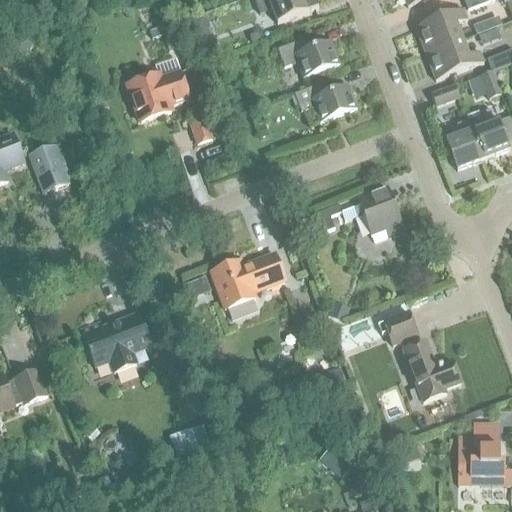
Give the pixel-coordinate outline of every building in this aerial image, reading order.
[(251,0),(257,13),(264,16),(271,13),(277,28),(318,12),(313,0),(251,0)] [(403,0),(407,11),(435,0),(403,0)] [(492,0),(468,0),(463,2),(468,14),(495,5),(492,0)] [(415,31),(425,58),(462,44),(456,28),(467,24),(463,13),(415,31)] [(483,34),(505,23),(500,14),(478,24),(483,34)] [(297,67),(303,82),(340,68),(331,45),(307,54),(303,43),(276,53),(284,72),(297,67)] [(462,44),(425,58),(435,85),(483,67),(479,56),(468,60),(462,44)] [(511,52),(487,63),(491,76),(492,75),(511,67),(511,52)] [(158,79),(128,89),(141,127),(171,117),(169,111),(190,104),(180,75),(159,83),(158,79)] [(492,75),(491,76),(480,80),(488,104),(501,99),(492,75)] [(314,111),(320,127),(357,113),(348,89),(324,98),(320,87),(293,97),(301,116),(314,111)] [(431,98),(435,111),(459,102),(454,89),(431,98)] [(466,120),(467,124),(483,164),(509,154),(498,125),(484,130),(479,115),(466,120)] [(191,130),(197,148),(212,143),(206,124),(191,130)] [(483,164),(467,124),(456,128),(461,139),(446,145),(457,174),(483,164)] [(0,188),(8,185),(4,174),(24,167),(13,138),(0,143),(0,188)] [(30,160),(44,197),(68,188),(54,151),(30,160)] [(338,209),(303,223),(310,242),(335,232),(330,221),(341,217),(344,225),(358,220),(358,216),(362,215),(374,247),(403,235),(387,192),(339,210),(338,209)] [(211,277),(225,314),(255,302),(253,297),(285,285),(275,258),(243,270),(241,265),(211,277)] [(403,355),(423,407),(446,398),(444,394),(461,388),(452,365),(436,372),(426,346),(416,350),(413,342),(418,341),(408,316),(383,326),(392,350),(402,347),(405,354),(403,355)] [(100,327),(80,334),(94,371),(109,366),(114,377),(136,369),(132,357),(152,349),(140,318),(102,332),(100,327)] [(6,387),(2,378),(0,378),(0,415),(24,407),(24,408),(47,400),(38,374),(15,383),(15,384),(6,387)] [(339,394),(332,374),(304,385),(311,405),(339,394)] [(202,428),(169,440),(177,462),(210,450),(202,428)] [(473,441),(458,441),(458,490),(511,490),(511,476),(505,476),(505,465),(500,465),(500,454),(498,454),(498,429),(473,428),(473,441)] [(81,447),(70,448),(73,470),(84,469),(81,447)]
